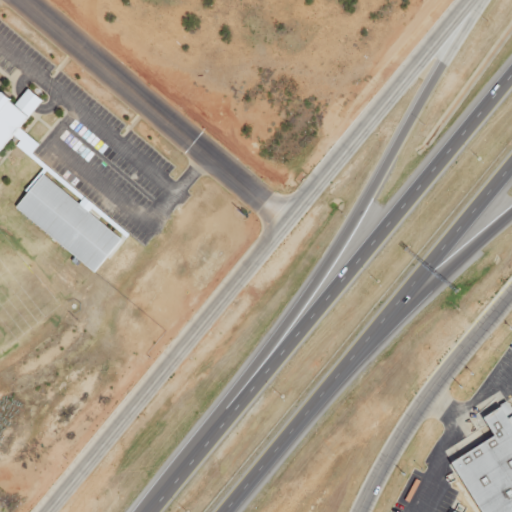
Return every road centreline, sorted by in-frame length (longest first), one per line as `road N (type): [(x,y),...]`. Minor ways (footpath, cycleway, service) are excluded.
road 1 (secondary): [(462,0),(48,511)]
road 2 (motorway): [(511,71),(148,511)]
road 3 (motorway): [(477,0),(327,259),(176,476)]
road 4 (motorway): [(228,511),(511,167)]
road 5 (residential): [(283,221),(25,0)]
road 6 (secondary): [(360,511),(421,403),(511,294)]
road 7 (motorway): [(378,325),(511,210)]
